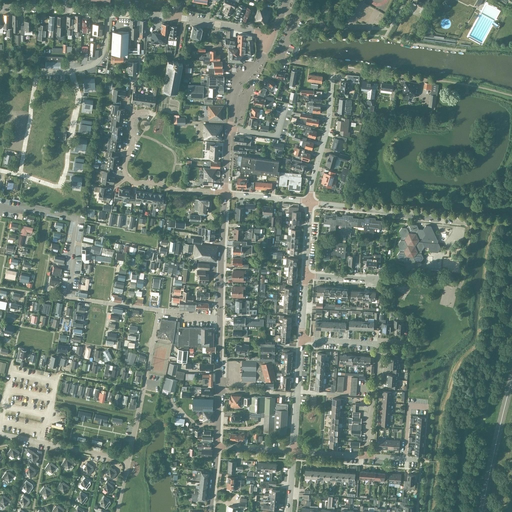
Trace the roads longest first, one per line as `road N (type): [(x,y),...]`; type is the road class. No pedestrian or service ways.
road 1 (tertiary): [(217,447),(225,193)]
road 2 (residential): [(0,204),(78,220),(66,297),(157,310)]
road 3 (residential): [(225,193),(128,179),(130,122),(150,114)]
road 4 (tertiary): [(175,16),(0,8)]
road 5 (residential): [(471,218),(309,201)]
road 6 (residential): [(309,201),(332,66)]
road 7 (primary): [(481,511),(511,379)]
